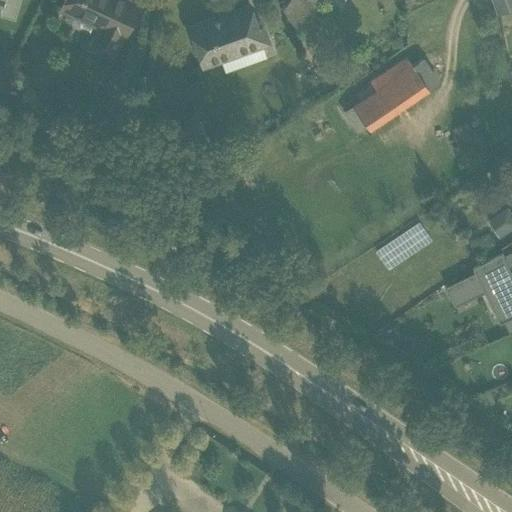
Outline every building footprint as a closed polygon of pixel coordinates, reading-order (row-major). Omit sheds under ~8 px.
[(112,60),(130,21),(138,3),(130,0),(62,0),(58,9),(97,27),(88,49),(112,60)] [(318,5),(311,0),(290,0),(283,10),(299,31),(318,5)] [(511,0),(493,0),(498,12),(511,6),(511,0)] [(187,26),(194,45),(201,67),(268,44),(262,26),(257,27),(249,4),(187,26)] [(359,54),(346,63),(356,76),(368,67),(359,54)] [(385,70),(390,78),(352,104),(369,130),(429,90),(406,56),(385,70)] [(14,68),(8,81),(16,85),(22,72),(14,68)] [(511,211),(508,206),(488,219),(500,237),(511,228),(511,211)] [(477,271),(446,286),(456,306),(493,288),(504,309),(507,316),(500,319),(501,322),(504,320),(511,316),(511,272),(510,267),(511,266),(511,250),(505,254),(503,251),(474,266),(476,268),(477,271)] [(490,391),(480,395),(484,406),(495,402),(490,391)]
